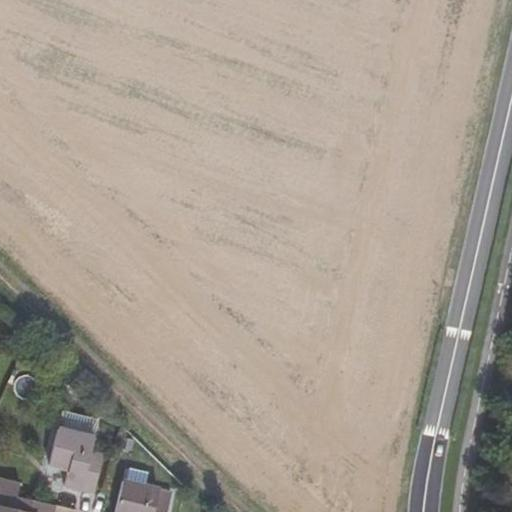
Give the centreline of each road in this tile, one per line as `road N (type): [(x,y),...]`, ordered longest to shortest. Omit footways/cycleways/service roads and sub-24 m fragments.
road 1 (unclassified): [(511,103),(425,511)]
road 2 (track): [(0,262),(256,511)]
